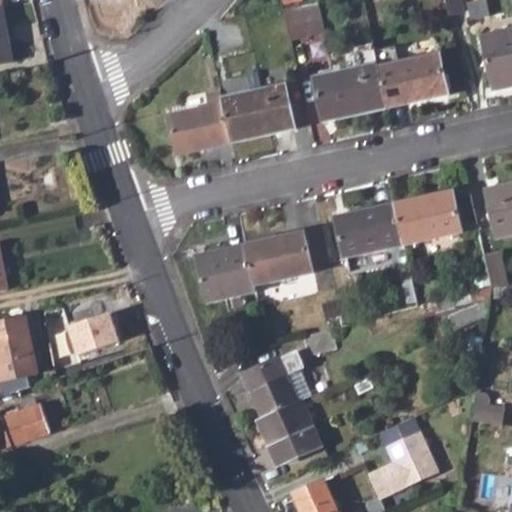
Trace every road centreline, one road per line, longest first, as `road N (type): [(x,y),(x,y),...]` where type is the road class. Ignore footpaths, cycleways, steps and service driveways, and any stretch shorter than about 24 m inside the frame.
road 1 (residential): [(128,217),(511,129)]
road 2 (residential): [(248,511),(198,406),(128,217)]
road 3 (residential): [(87,89),(136,69),(201,0)]
road 4 (residential): [(128,217),(87,89)]
